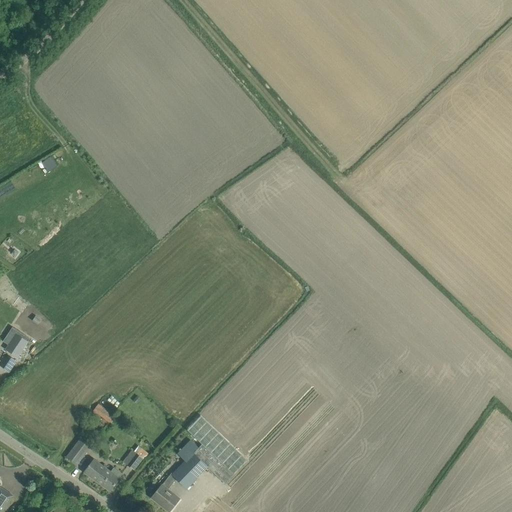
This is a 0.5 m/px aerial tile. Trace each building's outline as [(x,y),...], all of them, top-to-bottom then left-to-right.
[(18,357),(27,342),(16,335),(6,349),(18,357)] [(3,368),(10,372),(17,361),(9,357),(3,368)] [(94,409),(99,413),(110,420),(114,414),(99,403),(94,409)] [(202,416),(188,430),(203,444),(199,448),(193,454),(207,468),(211,470),(225,484),(226,483),(248,461),(202,416)] [(80,439),(66,458),(76,465),(91,447),(80,439)] [(185,461),(173,474),(177,479),(186,488),(207,468),(193,454),(199,448),(191,440),(178,454),(185,461)] [(137,454),(131,450),(123,461),(127,464),(134,469),(134,470),(143,459),(150,455),(141,449),(137,454)] [(110,472),(94,460),(84,473),(110,491),(119,478),(122,474),(113,468),(110,472)] [(171,473),(152,498),(169,511),(179,499),(168,490),(177,479),(173,474),(171,473)] [(0,511),(2,511),(12,497),(13,497),(13,496),(12,495),(1,488),(1,487),(0,486),(0,511)]
